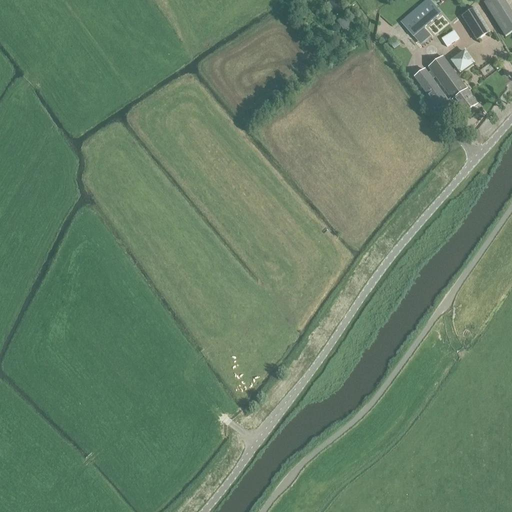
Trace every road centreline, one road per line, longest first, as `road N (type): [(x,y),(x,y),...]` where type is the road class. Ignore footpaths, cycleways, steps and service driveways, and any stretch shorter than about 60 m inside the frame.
road 1 (unclassified): [(204,511),(393,256),(511,120)]
road 2 (unclassified): [(264,511),(288,478),(375,400),(511,209)]
